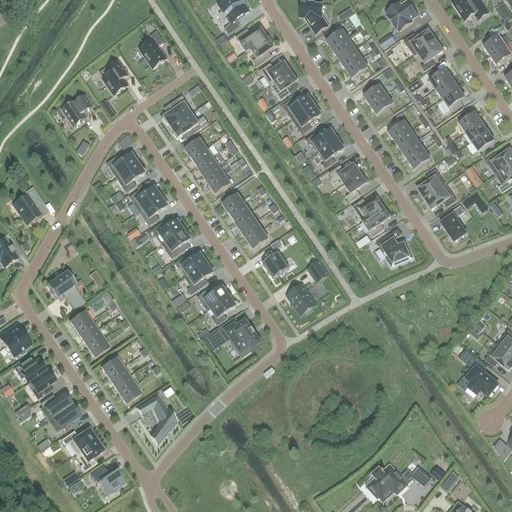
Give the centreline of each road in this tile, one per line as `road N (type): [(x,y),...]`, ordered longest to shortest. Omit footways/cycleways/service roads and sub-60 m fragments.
road 1 (residential): [(147,484),(273,361),(279,343),(127,119)]
road 2 (residential): [(147,484),(18,296),(114,128),(127,119)]
road 3 (residential): [(263,0),(442,260),(511,241)]
road 4 (residential): [(431,0),(511,124)]
